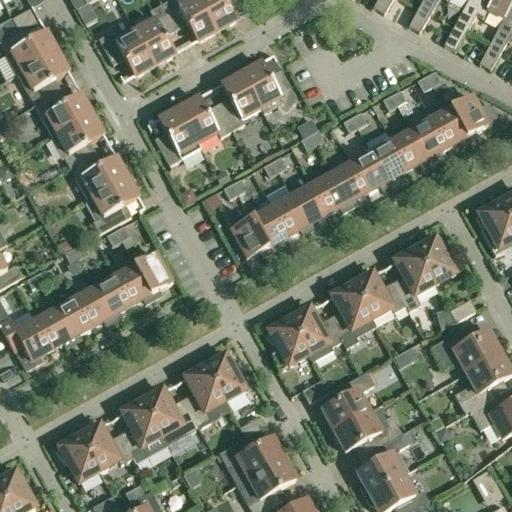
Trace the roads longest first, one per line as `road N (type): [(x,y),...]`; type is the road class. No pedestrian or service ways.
road 1 (residential): [(31,444),(239,324)]
road 2 (residential): [(239,324),(447,210)]
road 3 (residential): [(239,324),(123,119)]
road 4 (residential): [(123,119),(323,4)]
road 5 (residential): [(343,511),(239,324)]
road 6 (residential): [(511,102),(323,4)]
road 7 (residential): [(123,119),(57,0)]
road 8 (residential): [(511,324),(447,210)]
